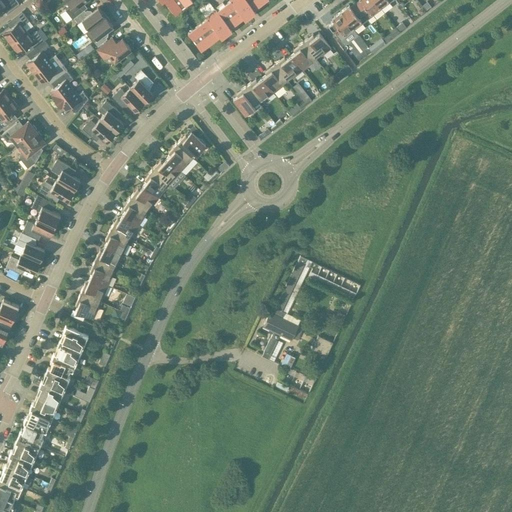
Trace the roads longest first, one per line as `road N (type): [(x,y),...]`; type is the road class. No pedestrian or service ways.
road 1 (tertiary): [(88,511),(171,299),(213,234)]
road 2 (tertiary): [(329,139),(507,0)]
road 3 (residential): [(113,169),(62,131),(0,49)]
road 4 (residential): [(46,299),(113,169)]
road 5 (residential): [(200,81),(307,0)]
